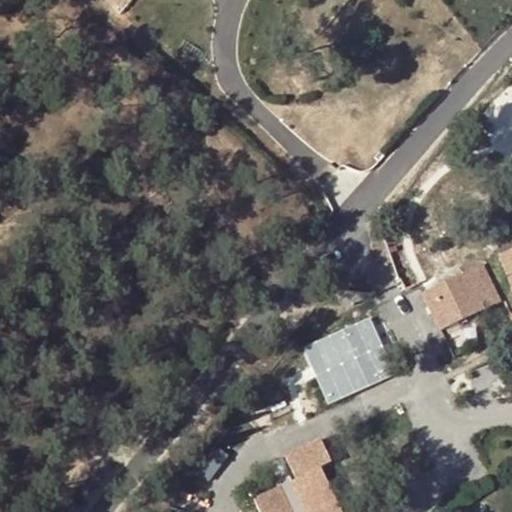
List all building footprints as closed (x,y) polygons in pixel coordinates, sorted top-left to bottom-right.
[(511,249),(500,255),(511,286),(511,249)] [(483,264),(431,289),(440,308),(433,312),(442,330),(500,300),(483,264)] [(423,293),(433,312),(440,308),(431,289),(423,293)] [(260,511),(341,511),(320,468),(292,481),(278,488),(255,499),(260,511)] [(276,483),(278,488),(292,481),(290,477),(276,483)]
